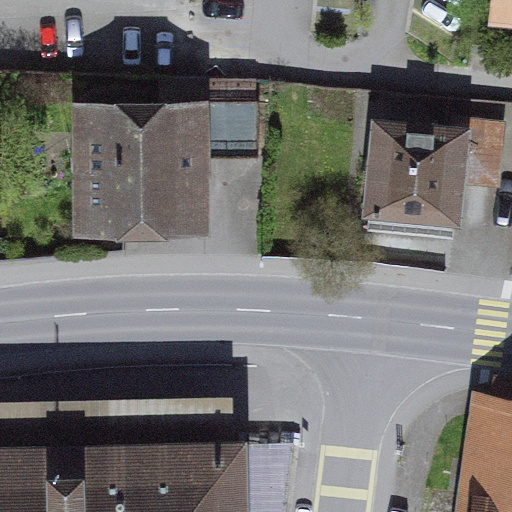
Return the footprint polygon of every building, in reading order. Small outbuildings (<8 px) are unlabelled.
[(511,0),(494,0),(494,12),(511,13),(511,0)] [(218,102),(82,104),(84,227),(220,225),(218,102)] [(470,114),(369,105),(360,206),(460,215),(470,114)] [(511,511),(511,386),(469,380),(452,511),(511,511)] [(232,383),(0,387),(0,426),(233,422),(232,383)] [(0,511),(247,511),(246,422),(233,422),(0,426),(0,511)]
